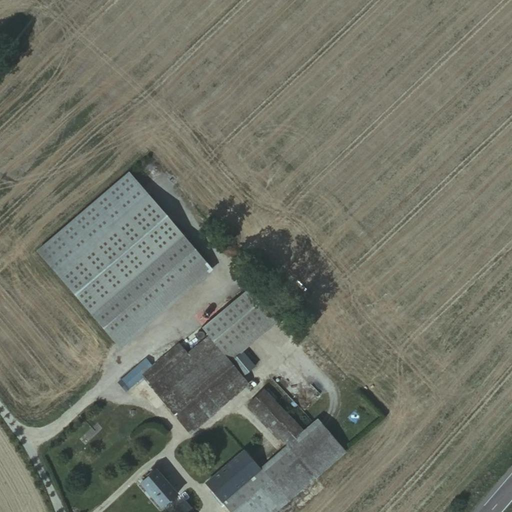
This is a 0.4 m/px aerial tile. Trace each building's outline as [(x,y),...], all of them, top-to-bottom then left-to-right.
[(180,235),(89,314),(111,340),(202,261),(180,235)] [(217,324),(252,364),(258,358),(224,319),(217,324)] [(206,334),(240,374),(252,364),(217,324),(206,334)] [(187,350),(150,384),(185,424),(240,374),(206,334),(187,350)] [(143,357),(117,379),(125,388),(141,374),(150,384),(187,350),(178,340),(150,365),(143,357)] [(249,401),(281,440),(298,426),(265,386),(249,401)] [(246,445),(206,480),(223,499),(259,467),(262,464),(256,457),(252,461),(249,457),(253,454),(246,445)] [(155,466),(139,479),(160,503),(175,489),(166,479),(169,476),(164,471),(161,473),(155,466)] [(259,467),(223,499),(234,511),(268,511),(285,497),(259,467)]
